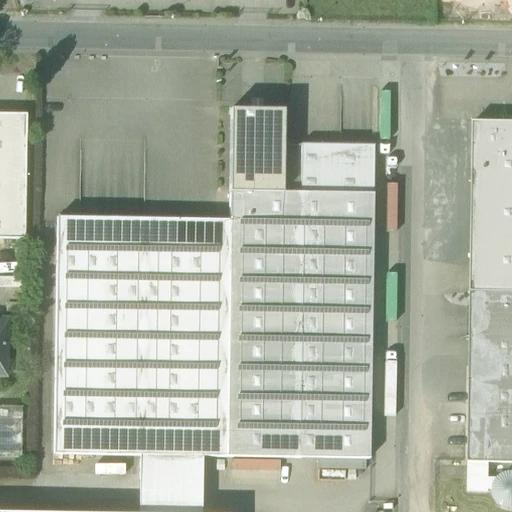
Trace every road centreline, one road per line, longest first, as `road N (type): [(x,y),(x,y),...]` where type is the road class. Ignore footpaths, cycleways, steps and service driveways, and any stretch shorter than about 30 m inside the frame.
road 1 (residential): [(402,511),(410,42)]
road 2 (residential): [(0,34),(410,42)]
